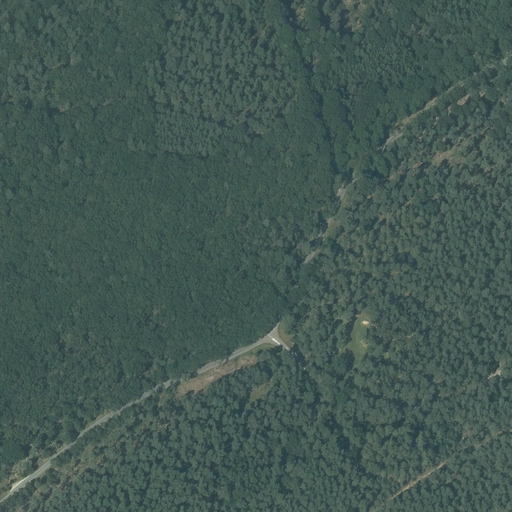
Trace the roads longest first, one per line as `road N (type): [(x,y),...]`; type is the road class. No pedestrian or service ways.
road 1 (tertiary): [(267,333),(361,169),(431,109),(511,59)]
road 2 (tertiary): [(0,504),(113,414),(267,333)]
road 3 (unclassified): [(511,387),(493,381),(442,405),(399,412),(325,376),(267,333)]
road 4 (track): [(511,431),(434,462),(371,511)]
road 5 (track): [(375,511),(361,463),(302,370)]
